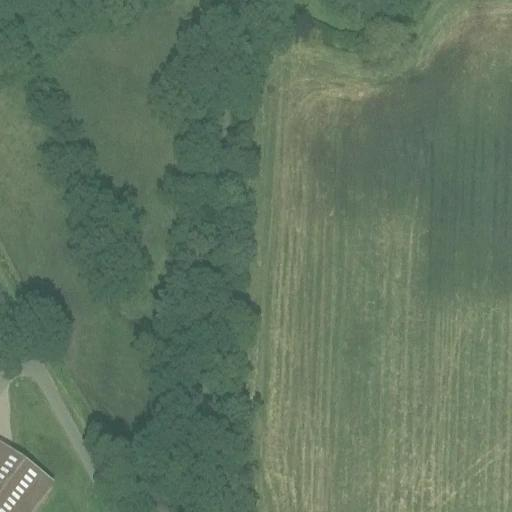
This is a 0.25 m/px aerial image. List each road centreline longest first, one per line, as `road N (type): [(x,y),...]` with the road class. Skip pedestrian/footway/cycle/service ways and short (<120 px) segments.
road 1 (residential): [(234,0),(202,511)]
road 2 (residential): [(113,511),(0,299)]
